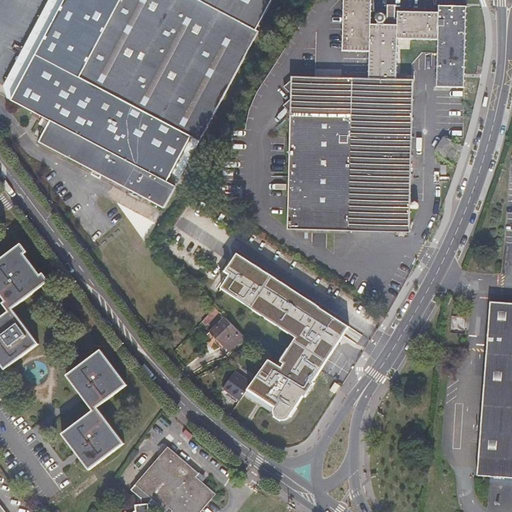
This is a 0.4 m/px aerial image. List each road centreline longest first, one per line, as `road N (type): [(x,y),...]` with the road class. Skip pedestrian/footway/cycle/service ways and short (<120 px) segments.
road 1 (tertiary): [(0,162),(152,366),(208,425),(271,469)]
road 2 (tertiary): [(361,392),(459,217),(490,125),(506,41)]
road 3 (unknown): [(477,279),(465,465),(472,498),(494,511)]
